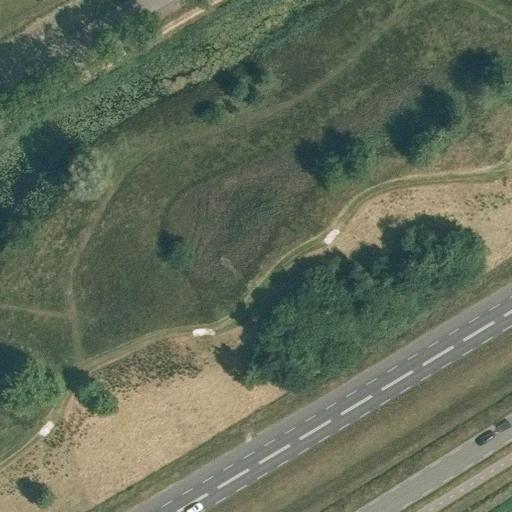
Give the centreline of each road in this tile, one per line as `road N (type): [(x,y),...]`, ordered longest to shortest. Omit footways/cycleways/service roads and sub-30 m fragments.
road 1 (primary): [(172,511),(511,308)]
road 2 (tertiary): [(150,0),(0,87)]
road 3 (tertiary): [(377,511),(511,427)]
